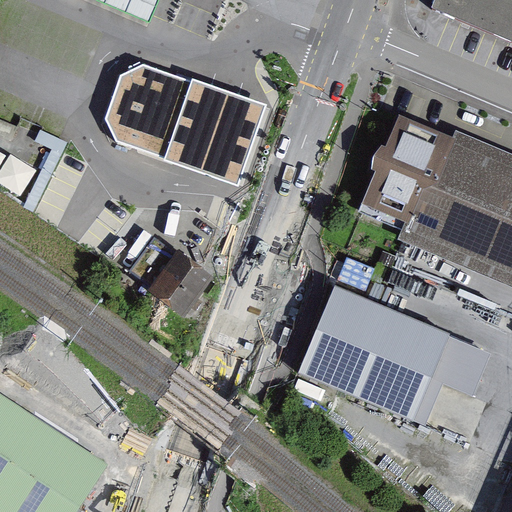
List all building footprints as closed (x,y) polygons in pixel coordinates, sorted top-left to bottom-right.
[(113,0),(121,3),(143,12),(153,17),(160,0),(113,0)] [(511,0),(447,0),(444,10),(511,39),(511,0)] [(0,40),(2,36),(0,35),(0,135),(19,143),(25,130),(0,119),(0,40)] [(126,72),(112,115),(125,140),(176,159),(205,81),(150,60),(126,72)] [(205,81),(176,159),(229,178),(245,183),(272,107),(256,100),(224,88),(205,81)] [(462,139),(408,117),(395,149),(384,156),(385,173),(370,208),(412,225),(406,241),(511,284),(511,151),(465,132),(462,139)] [(0,184),(24,198),(40,170),(0,146),(0,184)] [(221,280),(186,254),(157,292),(192,319),(221,280)] [(491,358),(334,292),(298,379),(425,432),(443,388),(473,401),(491,358)] [(0,511),(84,511),(114,466),(0,392),(0,511)]
